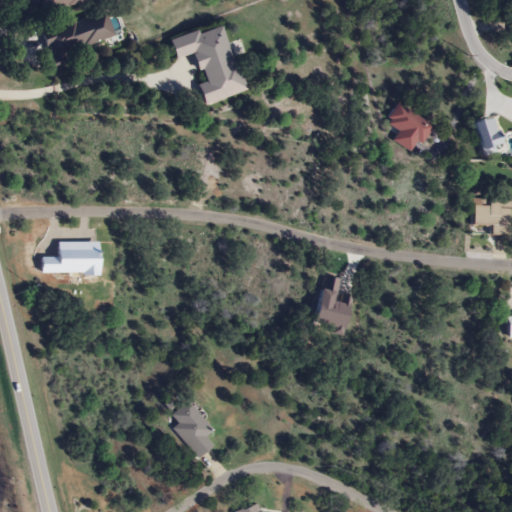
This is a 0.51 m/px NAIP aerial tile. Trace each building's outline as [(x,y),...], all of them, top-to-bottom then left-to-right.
[(111,37),(103,11),(38,31),(48,66),(61,62),(58,53),(111,37)] [(240,92),(219,24),(166,40),(171,59),(190,53),(200,84),(194,86),(200,105),(240,92)] [(391,141),(414,153),(429,125),(392,105),(382,124),(396,131),(391,141)] [(468,226),(486,226),(486,235),(504,235),(504,200),(468,200),(468,226)] [(504,340),(511,338),(511,315),(501,317),(504,340)] [(203,437),(207,434),(187,402),(165,416),(193,460),(211,449),(203,437)] [(258,511),(254,503),(233,511),(258,511)]
